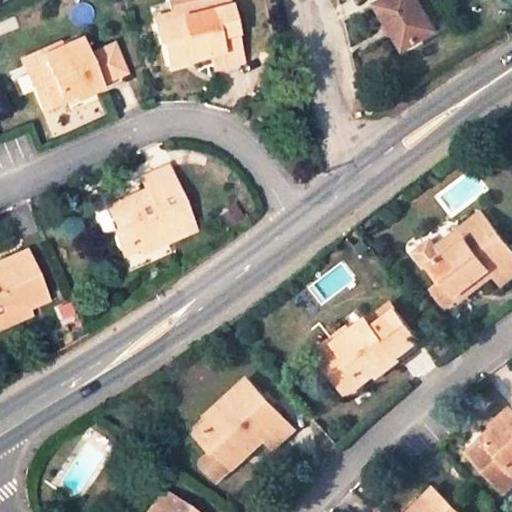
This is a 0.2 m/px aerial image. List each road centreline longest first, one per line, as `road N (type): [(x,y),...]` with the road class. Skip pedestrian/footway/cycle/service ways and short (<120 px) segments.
road 1 (secondary): [(0,427),(303,220)]
road 2 (residential): [(0,191),(169,126),(224,135),(303,220)]
road 3 (residential): [(511,333),(299,511)]
road 4 (secondary): [(303,220),(511,74)]
